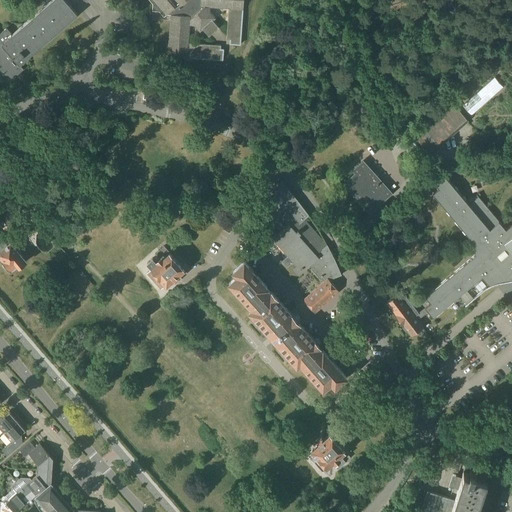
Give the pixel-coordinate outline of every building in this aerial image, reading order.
[(0,0),(0,69),(10,81),(23,69),(20,65),(77,14),(64,0),(52,0),(12,35),(7,28),(0,33),(0,0)] [(243,9),(243,0),(149,0),(153,4),(152,11),(159,11),(164,17),(167,14),(171,15),(168,56),(187,58),(187,57),(222,60),(223,50),(221,49),(221,46),(188,43),(189,24),(194,25),(200,31),(202,29),(209,36),(219,27),(212,20),(215,18),(209,12),(210,7),(229,8),(226,41),(230,41),(230,44),(240,44),(243,9)] [(511,52),(511,50),(502,56),(503,58),(498,61),(501,65),(505,62),(505,60),(511,55),(511,52)] [(463,105),(471,115),(503,87),(495,77),(463,105)] [(428,154),(467,119),(450,101),(438,112),(411,135),(428,154)] [(228,145),(222,152),(230,158),(236,151),(228,145)] [(370,212),(391,193),(363,161),(352,171),(355,174),(344,184),(370,212)] [(418,313),(421,317),(428,312),(433,317),(460,294),(462,297),(467,302),(465,304),(467,303),(483,290),(488,286),(494,283),(500,282),(502,281),(505,281),(505,280),(504,280),(504,279),(505,278),(506,277),(507,276),(508,273),(511,272),(511,224),(506,229),(497,219),(487,207),(479,197),(477,195),(476,195),(478,197),(471,203),(469,205),(444,175),(434,183),(439,188),(436,191),(437,191),(433,194),(473,241),(476,255),(426,296),(426,297),(431,303),(418,313)] [(299,202),(293,195),(287,187),(281,181),(281,182),(272,198),(271,197),(261,210),(273,223),(280,231),(271,238),(287,256),(281,262),(287,267),(293,262),(296,266),(293,269),(298,275),(310,265),(312,268),(311,269),(321,280),(322,279),(324,281),(304,299),(316,312),(338,292),(333,286),(334,285),(333,284),(332,285),(329,281),(333,278),(341,275),(335,259),(336,259),(335,258),(334,258),(327,245),(304,219),(308,215),(309,216),(309,215),(299,202)] [(13,215),(8,208),(0,215),(5,221),(13,215)] [(3,263),(6,267),(9,267),(13,271),(26,261),(20,253),(20,252),(20,248),(16,247),(16,248),(10,241),(7,244),(4,239),(0,242),(0,249),(0,250),(0,249),(0,255),(3,259),(3,263)] [(153,258),(147,263),(152,269),(147,273),(153,279),(161,288),(163,286),(165,284),(166,284),(166,285),(167,284),(171,281),(173,279),(175,281),(179,277),(178,275),(184,269),(170,253),(164,246),(158,251),(154,254),(156,257),(154,260),(153,258)] [(257,276),(256,275),(253,272),(253,271),(244,261),(233,270),(237,275),(229,282),(234,287),(232,289),(247,305),(248,304),(252,308),(249,311),(254,316),(252,319),(264,332),(266,330),(280,345),(277,348),(289,361),(292,359),(297,365),(300,362),(304,367),(302,368),(317,384),(318,383),(323,388),(331,381),(335,386),(346,376),(332,360),(334,359),(334,357),(332,355),(330,354),(328,356),(323,350),(322,351),(318,346),(319,345),(318,345),(320,343),(320,341),(318,339),(316,339),(314,340),(271,291),(270,292),(266,288),(267,287),(257,276)] [(422,326),(417,320),(421,317),(418,313),(402,292),(387,303),(396,314),(404,324),(412,334),(422,326)] [(0,428),(3,432),(20,418),(18,417),(17,415),(15,414),(13,413),(11,412),(9,411),(2,417),(0,415),(0,428)] [(1,450),(7,456),(23,442),(18,436),(26,429),(25,427),(24,425),(23,423),(22,422),(21,420),(20,418),(3,432),(11,442),(1,450)] [(338,469),(345,462),(341,457),(346,453),(330,434),(323,440),(322,438),(317,442),(319,444),(314,448),(311,451),(308,455),(322,471),(327,467),(332,462),(338,469)] [(37,470),(52,471),(53,459),(40,444),(35,448),(29,441),(19,450),(25,457),(28,454),(37,464),(37,470)] [(32,491),(36,496),(43,490),(51,482),(52,471),(37,470),(36,475),(31,480),(30,478),(21,477),(16,482),(19,485),(27,495),(32,491)] [(476,511),(487,479),(474,475),(475,472),(470,470),(469,473),(463,472),(454,500),(427,491),(419,511),(476,511)] [(27,495),(19,485),(16,482),(11,486),(13,488),(5,496),(2,496),(2,501),(1,501),(0,511),(17,511),(27,504),(23,499),(27,495)] [(48,509),(63,496),(51,483),(51,482),(43,490),(36,496),(40,500),(48,509)] [(63,496),(48,509),(50,511),(71,511),(75,509),(74,509),(68,503),(63,496)]
